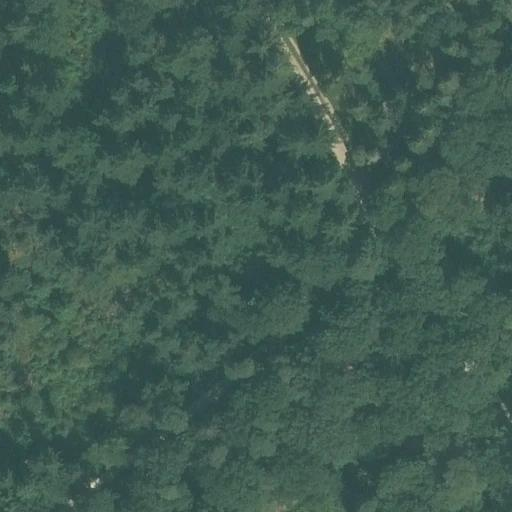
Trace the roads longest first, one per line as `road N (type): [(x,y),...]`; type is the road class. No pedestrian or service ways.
road 1 (track): [(391,220),(347,272),(58,511)]
road 2 (track): [(257,0),(391,220)]
road 3 (track): [(391,220),(511,423)]
road 4 (track): [(391,220),(511,27)]
